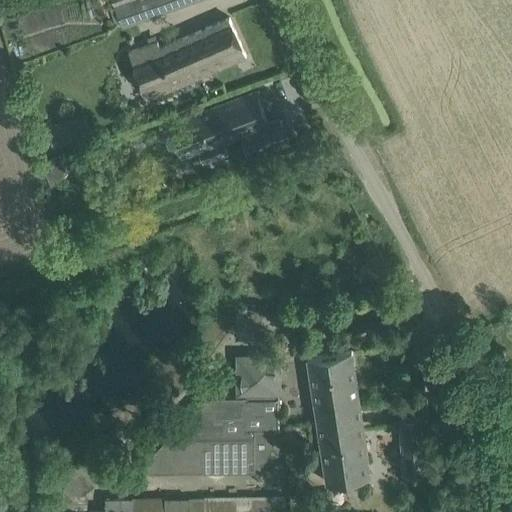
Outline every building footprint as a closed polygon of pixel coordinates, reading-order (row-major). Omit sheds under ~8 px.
[(112,0),(115,6),(122,28),(197,0),(112,0)] [(150,42),(129,50),(148,98),(245,56),(229,17),(161,47),(156,35),(148,38),(150,42)] [(257,91),(170,123),(182,156),(199,149),(204,160),(227,152),(222,140),(241,133),(250,157),(255,155),(259,165),(269,161),(265,151),(289,142),(281,118),(269,123),(257,91)] [(48,125),(53,147),(90,138),(85,115),(48,125)] [(58,180),(73,162),(70,153),(43,164),(51,185),(57,179),(58,180)] [(309,357),(318,419),(361,413),(352,350),(309,357)] [(239,396),(279,394),(278,355),(239,355),(239,396)] [(239,396),(206,396),(146,459),(145,471),(256,469),(274,445),(274,429),(279,429),(279,394),(239,396)] [(361,413),(318,419),(327,482),(371,476),(361,413)] [(401,418),(406,475),(432,473),(427,416),(401,418)] [(67,509),(67,511),(284,511),(284,496),(105,498),(105,508),(67,509)]
